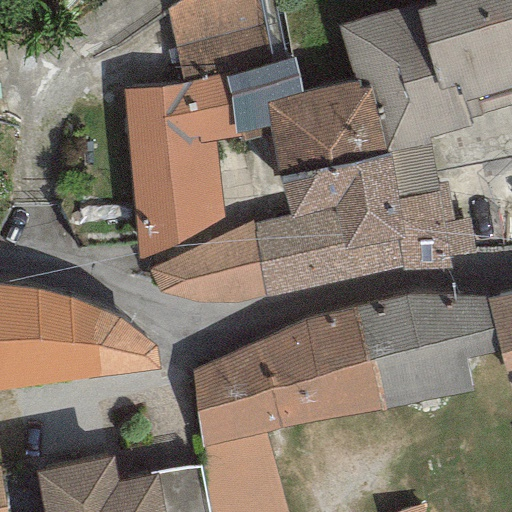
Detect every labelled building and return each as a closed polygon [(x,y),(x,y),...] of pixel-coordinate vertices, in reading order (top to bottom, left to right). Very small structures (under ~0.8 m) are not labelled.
[(111,76),(137,232),(216,217),(204,123),(240,111),(229,59),(111,76)] [(6,292),(0,292),(0,398),(14,397),(6,292)] [(160,450),(171,511),(210,503),(198,443),(160,450)] [(155,511),(144,449),(43,466),(51,511),(155,511)] [(426,511),(422,494),(388,501),(390,511),(426,511)]
